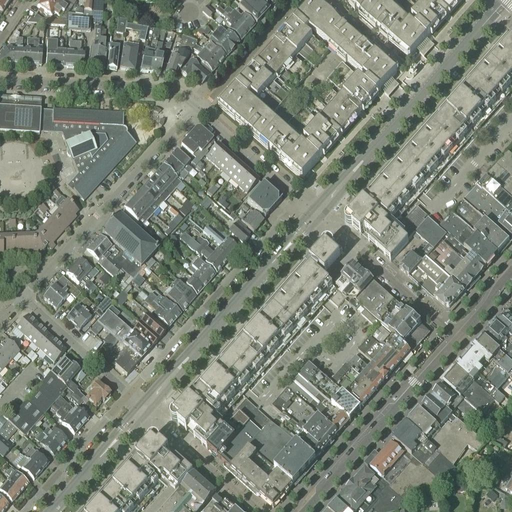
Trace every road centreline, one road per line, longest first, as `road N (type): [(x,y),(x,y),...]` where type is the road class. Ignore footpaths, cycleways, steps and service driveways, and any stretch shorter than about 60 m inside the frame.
road 1 (residential): [(505,0),(316,214)]
road 2 (residential): [(316,214),(142,409)]
road 3 (residential): [(21,297),(194,106)]
road 4 (residential): [(302,511),(456,339)]
road 5 (residential): [(0,81),(157,88),(194,106)]
road 6 (residential): [(456,339),(316,214)]
road 7 (residential): [(142,409),(21,297)]
road 8 (residential): [(194,106),(316,214)]
road 9 (residential): [(256,511),(142,409)]
road 10 (residential): [(295,0),(194,106)]
road 11 (residential): [(142,409),(51,511)]
